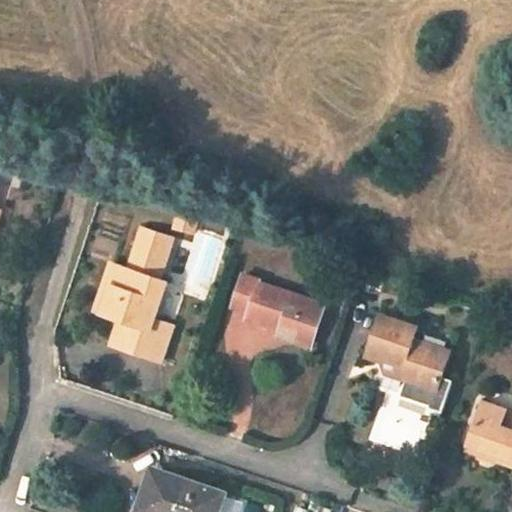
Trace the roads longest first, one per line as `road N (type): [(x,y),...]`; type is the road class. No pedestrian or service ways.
road 1 (residential): [(322,485),(38,392)]
road 2 (residential): [(6,511),(38,392)]
